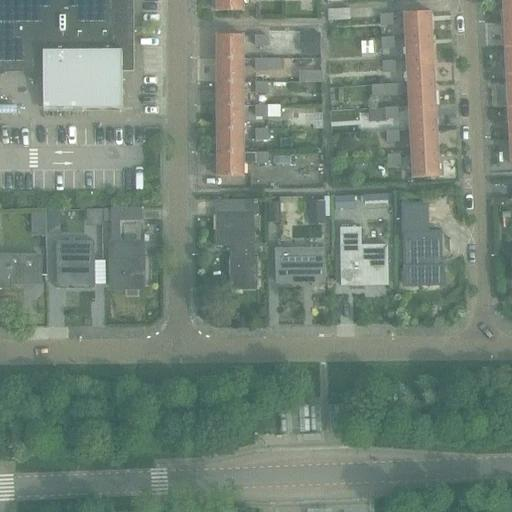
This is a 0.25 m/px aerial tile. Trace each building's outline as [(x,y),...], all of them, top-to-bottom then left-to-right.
[(0,0),(0,60),(54,61),(54,71),(44,71),(44,91),(54,90),(54,108),(53,108),(53,110),(123,109),(123,71),(134,71),(134,0),(0,0)] [(217,0),(217,12),(243,12),(243,0),(217,0)] [(511,22),(511,0),(503,0),(505,23),(511,22)] [(327,20),(350,19),(350,9),(327,10),(327,20)] [(405,14),(406,38),(432,37),(431,13),(405,14)] [(393,26),(392,14),(380,14),(380,26),(393,26)] [(320,34),(301,34),(301,55),(320,55),(320,34)] [(217,35),(217,59),(244,59),(244,35),(217,35)] [(267,35),(254,35),(254,47),(267,46),(267,35)] [(394,49),(394,37),(381,38),(381,49),(394,49)] [(433,60),(432,37),(406,38),(407,62),(433,60)] [(371,42),(361,42),(361,53),(371,53),(371,42)] [(217,59),(217,82),(244,82),(244,59),(217,59)] [(279,59),(254,59),(254,71),(279,71),(279,59)] [(434,84),(433,60),(407,62),(408,84),(408,85),(434,84)] [(382,73),(395,73),(395,61),(382,61),(382,73)] [(322,71),(299,71),(299,82),(322,82),(322,71)] [(217,82),(217,106),(244,106),(244,82),(217,82)] [(268,82),(255,82),(254,93),(268,94),(268,82)] [(409,95),(410,108),(436,107),(434,84),(408,85),(408,84),(371,85),(372,97),(409,95)] [(217,106),(218,129),(244,129),(244,106),(217,106)] [(280,106),(254,106),(255,117),(280,117),(280,106)] [(437,130),(436,107),(410,108),(411,132),(437,130)] [(398,118),(397,108),(384,108),(384,109),(368,110),(369,120),(398,118)] [(244,153),(244,129),(218,129),(218,153),(244,153)] [(268,141),(268,129),(255,129),(255,140),(268,141)] [(386,143),(399,142),(399,130),(385,131),(386,143)] [(438,153),(437,130),(411,132),(412,155),(438,153)] [(218,177),(245,177),(245,162),(257,162),(257,163),(269,163),(269,153),(244,153),(218,153),(218,177)] [(439,177),(438,153),(412,155),(413,178),(439,177)] [(387,154),(387,167),(400,166),(400,154),(387,154)] [(285,157),(271,157),(271,167),(285,167),(285,157)] [(387,194),(363,195),(363,205),(387,204),(387,194)] [(229,287),(258,286),(258,259),(254,259),(253,216),(258,216),(257,201),(217,201),(218,246),(232,246),(232,258),(229,258),(229,287)] [(325,201),(308,202),(309,225),(325,224),(325,201)] [(279,202),(266,202),(266,222),(280,222),(279,202)] [(427,203),(401,203),(401,232),(403,232),(403,267),(403,273),(404,272),(405,283),(404,283),(404,286),(417,286),(417,284),(442,283),(442,272),(444,272),(444,265),(440,265),(440,231),(427,231),(427,203)] [(111,209),(103,209),(103,222),(111,222),(111,209)] [(112,288),(143,288),(143,254),(131,255),(131,244),(121,244),(121,221),(143,221),(142,209),(111,209),(111,222),(112,288)] [(61,210),(47,211),(47,233),(61,233),(61,210)] [(364,281),(389,281),(388,246),(354,247),(353,229),(340,229),(341,271),(351,271),(351,286),(364,286),(364,281)] [(67,287),(94,287),(94,242),(57,242),(57,272),(67,272),(67,287)] [(312,286),(326,286),(325,248),(275,249),(276,256),(278,256),(278,285),(304,284),(304,279),(312,279),(312,286)] [(20,255),(0,254),(0,289),(12,290),(12,284),(41,283),(41,254),(20,255)]
